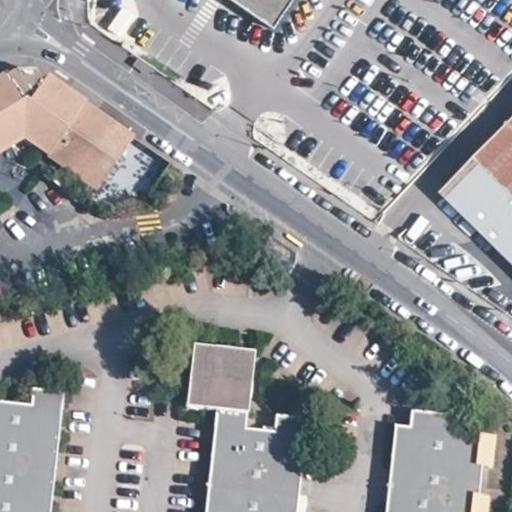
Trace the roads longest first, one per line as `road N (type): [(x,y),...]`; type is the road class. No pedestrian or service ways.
road 1 (residential): [(339,239),(98,73)]
road 2 (residential): [(365,511),(378,382),(286,313)]
road 3 (residential): [(511,363),(339,239)]
road 4 (residential): [(286,313),(208,303),(111,332)]
road 5 (unknown): [(265,75),(371,160)]
road 6 (residential): [(103,430),(160,435),(153,511)]
